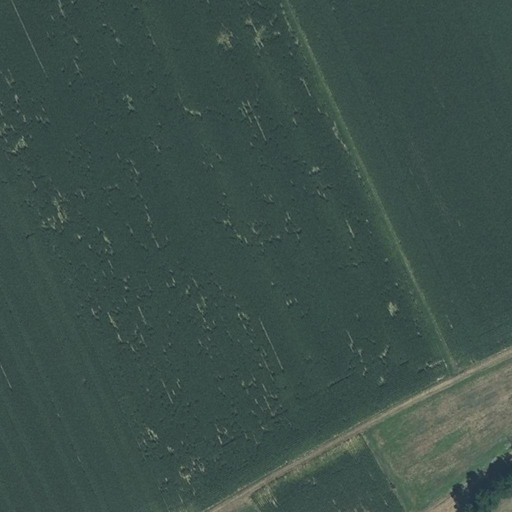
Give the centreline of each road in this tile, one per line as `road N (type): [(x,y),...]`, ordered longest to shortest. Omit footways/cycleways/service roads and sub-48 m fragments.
road 1 (track): [(456,386),(282,0)]
road 2 (track): [(511,359),(348,433),(214,511)]
